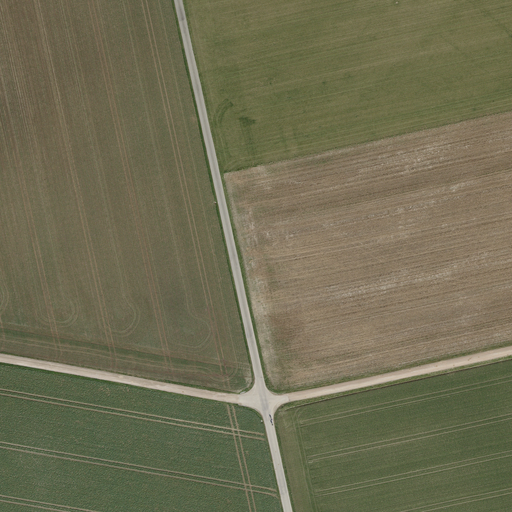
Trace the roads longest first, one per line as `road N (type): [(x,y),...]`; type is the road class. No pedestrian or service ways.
road 1 (track): [(174,0),(285,511)]
road 2 (track): [(511,351),(262,406),(0,359)]
